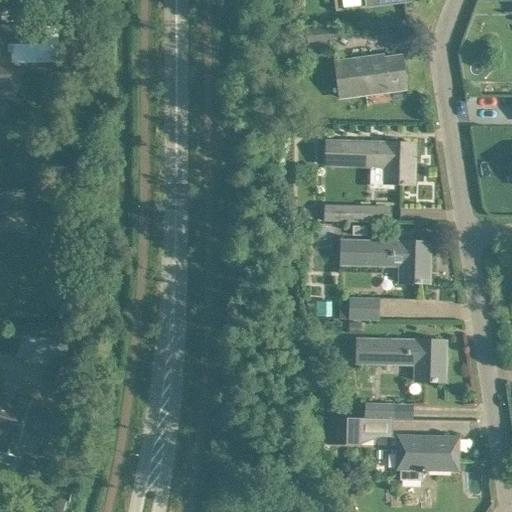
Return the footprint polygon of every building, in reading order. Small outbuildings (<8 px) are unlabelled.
[(364,0),(366,8),(405,3),(404,0),(364,0)] [(0,105),(4,106),(4,97),(9,97),(8,47),(49,46),(49,26),(0,26),(0,105)] [(331,27),(306,30),(307,45),(333,42),(331,27)] [(371,58),(352,61),(336,63),(340,98),(405,89),(401,58),(383,60),(384,65),(373,66),(371,58)] [(384,184),(393,184),(413,185),(414,145),(385,144),(325,142),(325,165),(384,167),(384,184)] [(32,185),(32,201),(61,201),(62,186),(32,185)] [(0,221),(6,221),(6,208),(25,208),(24,186),(6,186),(6,188),(0,188),(0,221)] [(333,206),(333,221),(361,222),(362,207),(333,206)] [(366,236),(366,226),(352,226),(352,236),(366,236)] [(399,282),(409,283),(429,283),(430,243),(400,242),(400,243),(342,241),(341,264),(400,266),(399,282)] [(339,305),(339,320),(377,321),(378,298),(349,298),(349,305),(339,305)] [(315,316),(331,317),(331,301),(315,301),(315,316)] [(359,323),(346,323),(346,336),(359,336),(359,323)] [(39,339),(33,363),(46,366),(52,339),(39,339)] [(415,381),(424,381),(444,382),(445,342),(416,341),(416,342),(357,340),(356,363),(415,364),(415,381)] [(0,394),(0,432),(3,433),(0,443),(0,452),(15,457),(23,430),(46,436),(53,411),(30,404),(30,403),(0,394)] [(343,401),(325,401),(324,416),(343,416),(343,401)] [(364,403),(364,418),(394,419),(394,404),(364,403)] [(328,445),(361,445),(361,418),(328,418),(328,445)] [(394,419),(364,418),(366,433),(393,433),(394,419)] [(458,439),(398,437),(397,469),(400,469),(400,481),(422,481),(422,473),(424,473),(424,470),(453,470),(454,452),(457,452),(458,439)]
